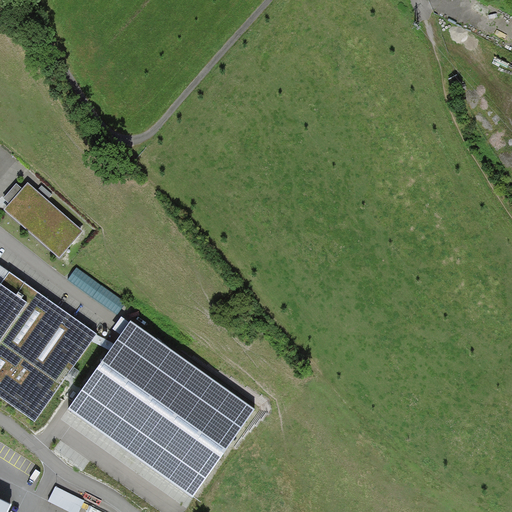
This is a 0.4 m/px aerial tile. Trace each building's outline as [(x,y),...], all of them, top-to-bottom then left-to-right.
[(10,204),(6,208),(59,256),(82,230),(28,183),(23,189),(17,183),(3,198),(10,204)] [(77,269),(71,279),(84,287),(83,289),(119,313),(127,301),(77,269)] [(1,281),(0,280),(0,393),(34,418),(95,332),(8,271),(1,281)] [(254,412),(130,324),(126,330),(70,411),(193,500),(254,412)] [(107,511),(56,487),(49,502),(69,511),(107,511)] [(0,500),(0,511),(6,511),(10,505),(0,500)]
